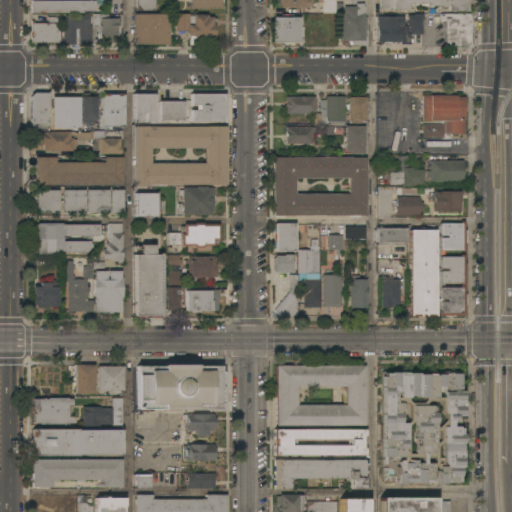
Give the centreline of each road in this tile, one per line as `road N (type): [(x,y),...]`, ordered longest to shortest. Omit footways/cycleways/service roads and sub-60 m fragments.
road 1 (residential): [(0,70),(485,69)]
road 2 (secondary): [(486,342),(9,342)]
road 3 (residential): [(9,342),(8,0)]
road 4 (residential): [(251,342),(251,0)]
road 5 (secondary): [(485,69),(486,342)]
road 6 (secondary): [(511,342),(509,70)]
road 7 (residential): [(10,511),(9,342)]
road 8 (residential): [(251,511),(251,342)]
road 9 (secondary): [(486,342),(486,492)]
